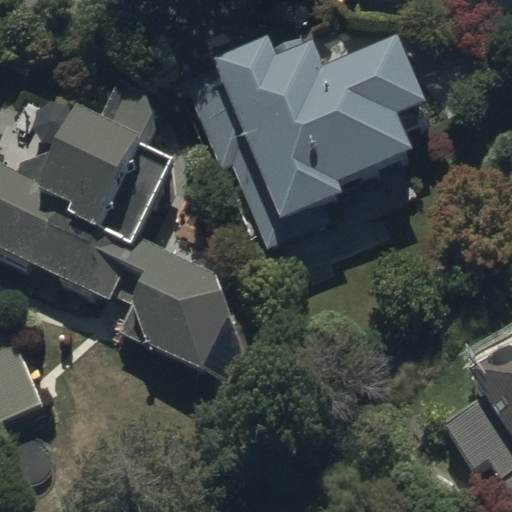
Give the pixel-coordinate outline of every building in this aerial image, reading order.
[(511,0),(359,0),(359,6),(511,12),(511,0)] [(220,73),(187,87),(222,168),(233,164),(269,249),(333,222),(322,196),(412,157),(394,115),(424,103),(394,33),(320,65),(309,41),(274,56),(266,38),(214,60),(220,73)] [(0,267),(116,325),(108,339),(237,403),(250,377),(219,303),(149,268),(184,196),(153,181),(178,129),(120,100),(101,140),(28,104),(0,160),(0,267)] [(511,337),(467,366),(486,395),(441,423),(474,475),(490,465),(511,498),(511,337)] [(11,342),(0,346),(0,449),(48,430),(11,342)]
